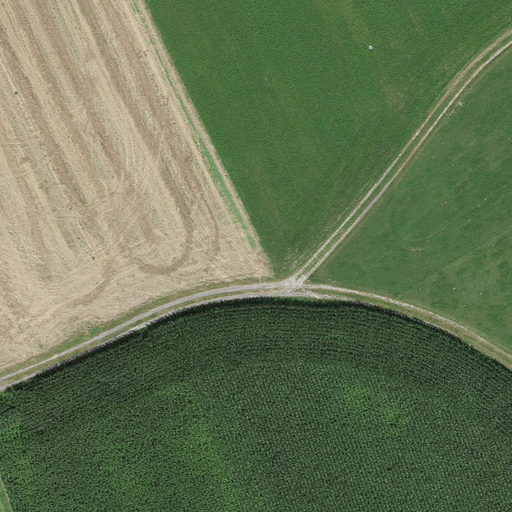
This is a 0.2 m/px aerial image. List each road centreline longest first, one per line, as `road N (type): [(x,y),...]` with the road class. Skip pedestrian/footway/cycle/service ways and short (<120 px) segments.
road 1 (track): [(0,385),(169,308),(291,286),(437,319),(511,364)]
road 2 (track): [(291,286),(390,174),(444,93),(511,31)]
